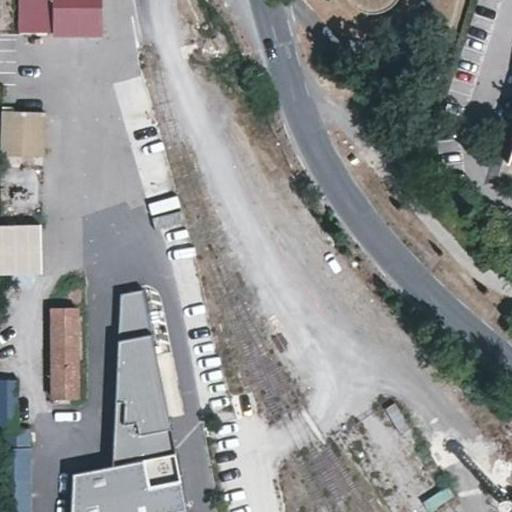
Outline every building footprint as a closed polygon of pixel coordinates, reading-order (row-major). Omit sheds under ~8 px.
[(17,0),(18,37),(54,37),(102,37),(101,0),(17,0)] [(349,0),(350,2),(357,9),(362,11),(368,13),(370,14),(376,12),(382,12),(391,9),(399,1),(400,0),(349,0)] [(54,54),(54,37),(18,37),(19,54),(54,54)] [(1,112),(0,150),(0,155),(20,157),(44,158),(46,114),(1,112)] [(0,155),(0,169),(19,170),(20,157),(0,155)] [(41,222),(0,221),(0,272),(40,273),(41,222)] [(78,467),(75,511),(188,511),(145,287),(125,292),(117,461),(78,467)] [(77,309),(50,309),(51,400),(77,400),(77,309)] [(16,430),(17,381),(0,381),(0,430),(1,430),(16,430)] [(1,444),(32,444),(31,430),(16,430),(1,430),(1,444)] [(1,444),(0,443),(0,511),(32,511),(32,444),(1,444)]
